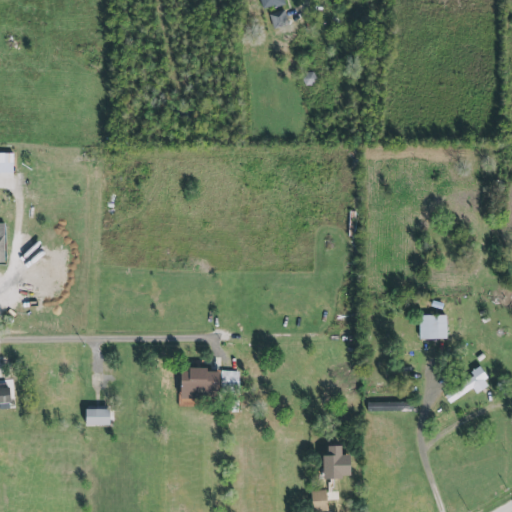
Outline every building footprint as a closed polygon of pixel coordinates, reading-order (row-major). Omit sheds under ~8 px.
[(257,0),(260,10),(282,5),(280,0),(257,0)] [(272,28),(287,24),(283,10),(268,15),(272,28)] [(445,340),(445,316),(417,316),(418,340),(445,340)] [(475,395),(489,385),(477,368),(469,373),(471,377),(442,396),(448,405),(471,389),(475,395)] [(216,373),(205,373),(205,371),(178,370),(177,399),(215,400),(216,373)] [(238,372),(219,372),(219,390),(237,391),(238,372)] [(366,412),(411,412),(410,403),(366,403),(366,412)] [(82,411),(83,427),(107,426),(106,410),(82,411)] [(321,477),(348,477),(347,454),(339,454),(339,448),(321,448),(321,477)] [(310,511),(326,509),(324,490),(309,491),(310,511)]
